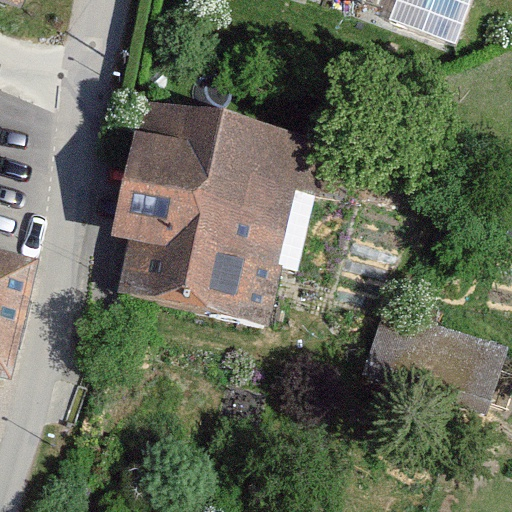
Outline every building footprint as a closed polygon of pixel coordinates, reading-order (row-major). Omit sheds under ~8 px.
[(355,0),(387,13),(391,0),(355,0)] [(0,121),(12,78),(0,74),(0,121)] [(327,200),(338,146),(152,110),(125,250),(138,253),(128,307),(278,336),(305,196),(327,200)] [(0,389),(25,395),(51,273),(0,262),(0,389)] [(378,375),(495,393),(503,337),(387,319),(378,375)]
